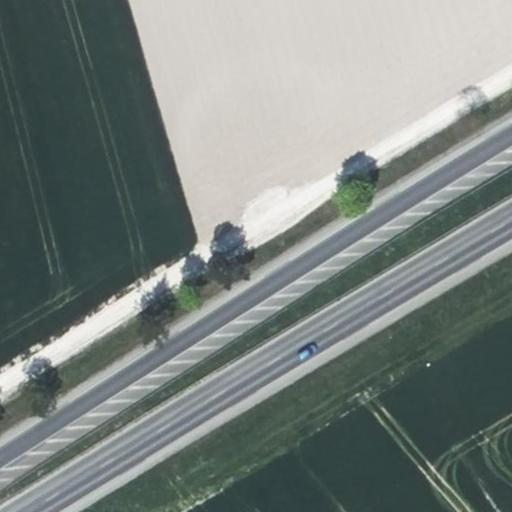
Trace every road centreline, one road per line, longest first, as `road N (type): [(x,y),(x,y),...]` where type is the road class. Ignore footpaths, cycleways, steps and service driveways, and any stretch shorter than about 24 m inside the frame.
road 1 (primary): [(511,135),(0,455)]
road 2 (track): [(0,393),(511,84)]
road 3 (primary): [(23,511),(511,219)]
